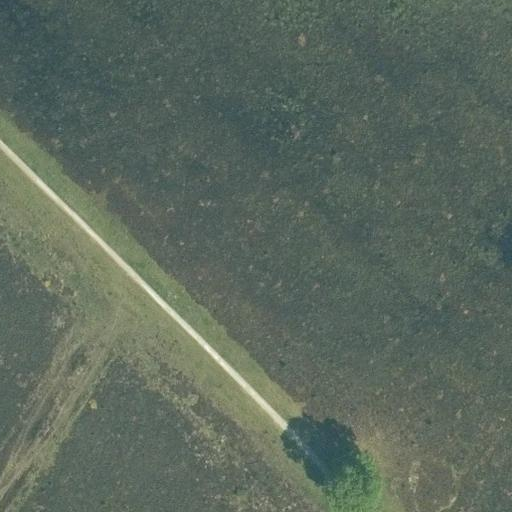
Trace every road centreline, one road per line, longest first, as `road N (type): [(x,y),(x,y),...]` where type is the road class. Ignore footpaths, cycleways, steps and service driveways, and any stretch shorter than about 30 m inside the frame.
road 1 (track): [(0,182),(329,511)]
road 2 (track): [(111,294),(0,468)]
